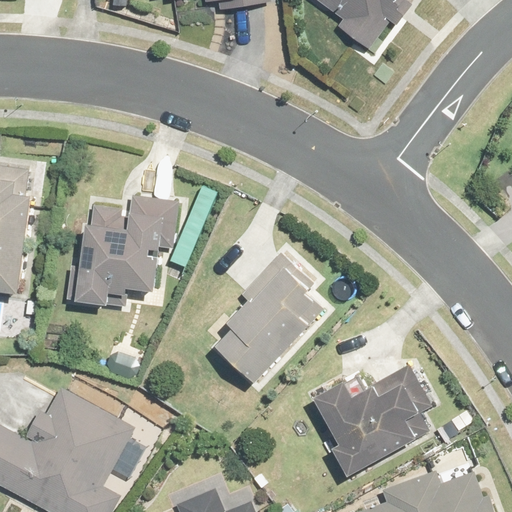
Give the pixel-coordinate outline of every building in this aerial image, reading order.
[(210,0),(212,11),(270,6),(269,0),(210,0)] [(317,0),(346,19),(341,27),(376,50),(409,1),(409,0),(317,0)] [(0,289),(23,292),(38,169),(0,164),(0,289)] [(116,290),(135,293),(136,285),(157,289),(158,282),(164,248),(175,249),(183,203),(139,196),(136,212),(96,205),(80,305),(112,310),(116,290)] [(248,296),(251,299),(232,321),(239,327),(220,347),(260,383),(326,308),(308,292),(317,283),(288,257),(285,254),(248,296)] [(433,402),(412,366),(370,390),(361,375),(316,401),(341,444),(331,450),(347,478),(431,431),(419,410),(433,402)] [(52,413),(45,409),(30,439),(0,422),(0,483),(54,511),(114,511),(123,496),(106,487),(138,427),(65,389),(52,413)] [(365,511),(494,511),(481,473),(443,485),(440,476),(387,494),(390,504),(365,511)] [(256,511),(252,502),(231,511),(222,489),(181,506),(183,511),(256,511)]
